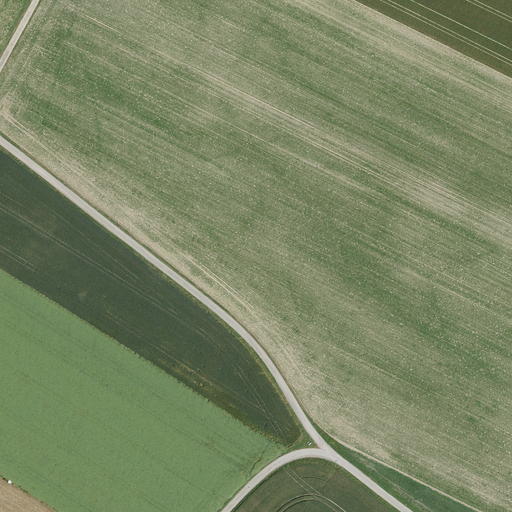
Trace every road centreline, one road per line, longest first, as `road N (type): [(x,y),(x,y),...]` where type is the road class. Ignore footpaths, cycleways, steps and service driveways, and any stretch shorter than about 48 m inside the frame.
road 1 (track): [(326,453),(249,339),(0,140)]
road 2 (track): [(229,511),(259,478),(295,455),(326,453),(404,511)]
